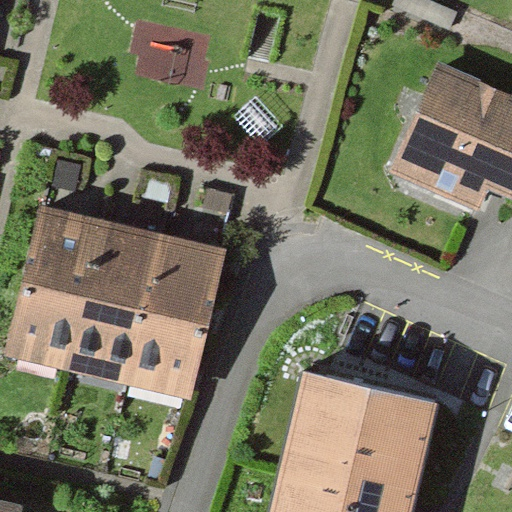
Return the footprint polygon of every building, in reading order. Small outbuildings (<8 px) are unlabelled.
[(511,94),(440,63),(392,169),(477,207),(487,182),(511,193),(511,94)] [(70,366),(103,219),(39,205),(6,352),(70,366)] [(131,380),(164,233),(103,219),(70,366),(131,380)] [(131,380),(190,393),(223,246),(164,233),(131,380)] [(408,511),(434,400),(304,370),(271,511),(408,511)] [(0,511),(14,511),(17,503),(0,498),(0,511)]
